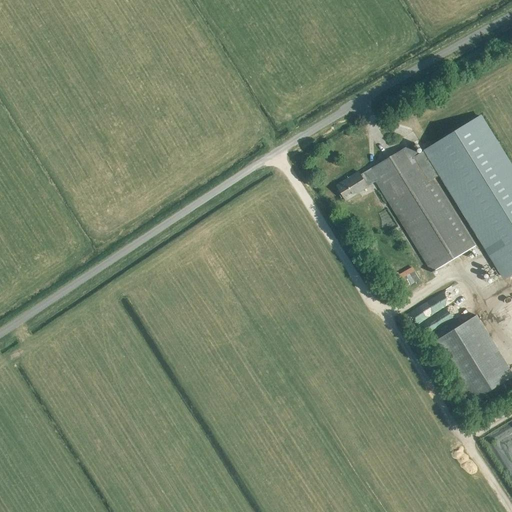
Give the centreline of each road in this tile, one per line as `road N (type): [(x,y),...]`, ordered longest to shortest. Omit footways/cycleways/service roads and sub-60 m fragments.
road 1 (unclassified): [(511,18),(335,116),(0,336)]
road 2 (track): [(278,152),(377,307),(386,311),(442,280)]
